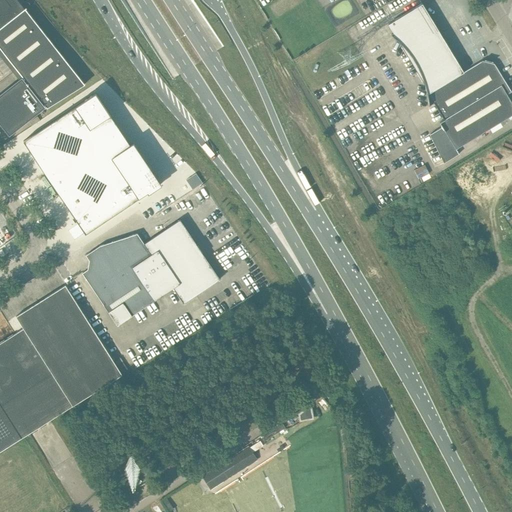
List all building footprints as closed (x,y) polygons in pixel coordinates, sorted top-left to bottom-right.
[(26,7),(25,8),(18,0),(0,0),(0,47),(24,78),(0,97),(0,119),(10,132),(45,104),(47,108),(84,84),(25,9),(26,8),(26,7)] [(422,3),(388,24),(393,32),(389,35),(399,41),(408,56),(427,88),(432,109),(436,107),(444,120),(440,122),(439,122),(442,127),(437,130),(430,134),(444,163),(451,159),(459,154),(456,149),(509,117),(511,115),(511,102),(507,94),(511,92),(494,63),(482,60),(463,72),(454,56),(422,3)] [(85,99),(23,141),(78,224),(84,233),(85,234),(151,190),(151,191),(160,185),(133,143),(130,145),(111,115),(111,114),(98,96),(95,93),(92,95),(92,94),(85,99)] [(494,132),(504,126),(502,122),(491,128),(494,132)] [(426,164),(416,168),(422,181),(432,177),(426,164)] [(144,244),(137,233),(100,245),(86,255),(89,260),(88,269),(82,273),(92,287),(117,325),(173,288),(184,303),(220,279),(180,220),(144,244)] [(0,450),(23,436),(26,435),(49,420),(57,415),(122,374),(71,293),(65,285),(16,316),(23,328),(0,343),(0,450)] [(313,411),(298,413),(299,420),(314,417),(313,411)] [(257,460),(248,446),(202,476),(211,489),(257,460)]
